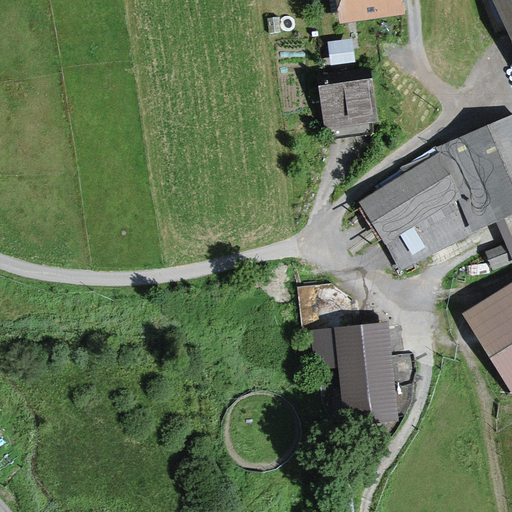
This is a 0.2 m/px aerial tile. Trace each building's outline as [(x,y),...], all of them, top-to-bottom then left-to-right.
[(402,0),(335,0),(338,23),(404,13),(402,0)] [(511,0),(491,0),(511,45),(511,0)] [(374,133),(373,123),(378,122),(371,67),(356,69),(351,38),(327,41),(329,59),(319,61),(321,74),(316,75),(323,129),(330,128),(332,138),(374,133)] [(492,212),(511,204),(511,115),(437,147),(439,152),(358,201),(400,269),(467,235),(464,230),(448,204),(458,198),(472,231),(496,221),(492,212)] [(505,243),(484,252),(492,270),(511,261),(511,204),(492,212),(496,221),(505,243)] [(359,282),(333,267),(324,283),(350,298),(359,282)] [(511,280),(461,312),(511,395),(511,280)] [(388,321),(309,329),(314,369),(338,367),(345,426),(399,419),(388,321)]
